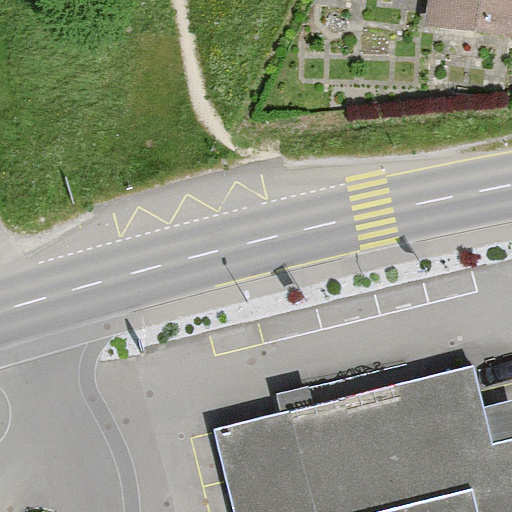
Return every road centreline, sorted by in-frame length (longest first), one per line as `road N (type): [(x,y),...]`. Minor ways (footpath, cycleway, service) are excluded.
road 1 (secondary): [(10,307),(511,185)]
road 2 (unknown): [(189,387),(220,511)]
